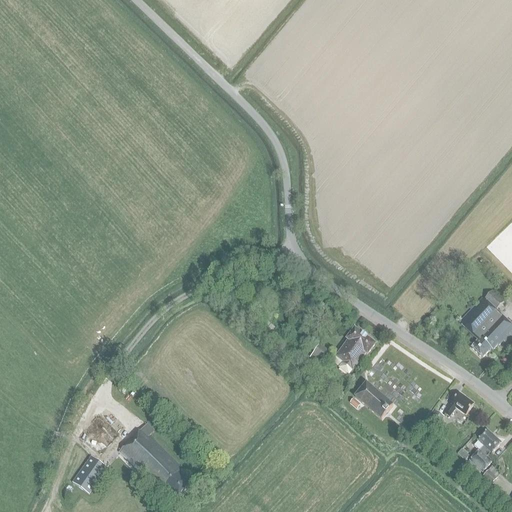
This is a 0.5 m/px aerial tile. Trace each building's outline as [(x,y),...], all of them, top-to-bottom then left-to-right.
[(511,327),(495,312),(504,303),(492,292),(484,300),(482,299),(458,324),(477,342),(471,349),(482,359),(490,350),(492,351),(497,346),(498,347),(502,343),(503,344),(511,335),(511,327)] [(266,321),(261,326),(266,331),(271,326),(266,321)] [(348,376),(352,371),(353,371),(365,355),(367,356),(375,345),(354,329),(346,340),(347,342),(335,358),(342,363),(338,368),(348,376)] [(329,353),(320,345),(310,359),(317,364),(320,360),(323,362),(329,353)] [(124,387),(121,383),(115,387),(119,392),(124,387)] [(354,398),(381,421),(393,407),(366,385),(354,398)] [(473,405),(459,395),(450,406),(444,414),(449,418),(455,410),(465,417),(473,405)] [(360,406),(352,399),(349,404),(356,410),(360,406)] [(444,418),(435,411),(427,423),(435,429),(444,418)] [(153,432),(146,425),(118,453),(161,494),(164,490),(175,501),(190,485),(179,474),(182,471),(148,437),(153,432)] [(479,451),(469,462),(482,473),(491,463),(486,458),(490,453),(491,454),(501,444),(487,431),(477,442),(478,442),(474,447),(479,451)] [(469,457),(461,450),(457,455),(465,462),(469,457)] [(107,469),(91,458),(72,484),(89,496),(107,469)] [(500,475),(492,467),(482,477),(491,485),(500,475)]
